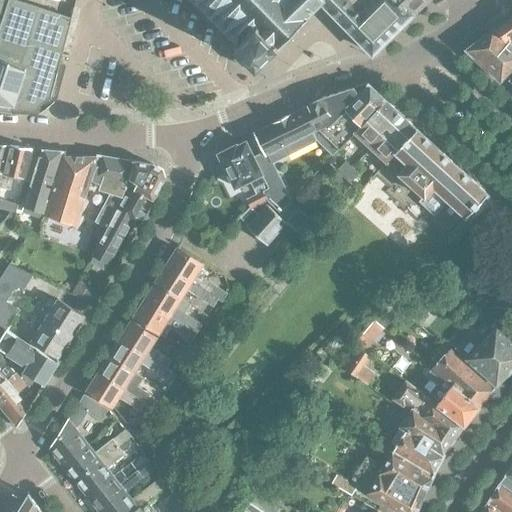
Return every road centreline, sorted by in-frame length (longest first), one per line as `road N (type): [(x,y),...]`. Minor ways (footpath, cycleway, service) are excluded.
road 1 (tertiary): [(22,458),(199,141)]
road 2 (tertiary): [(199,141),(252,112),(384,66)]
road 3 (residential): [(199,141),(0,125)]
road 4 (residential): [(384,66),(511,179)]
